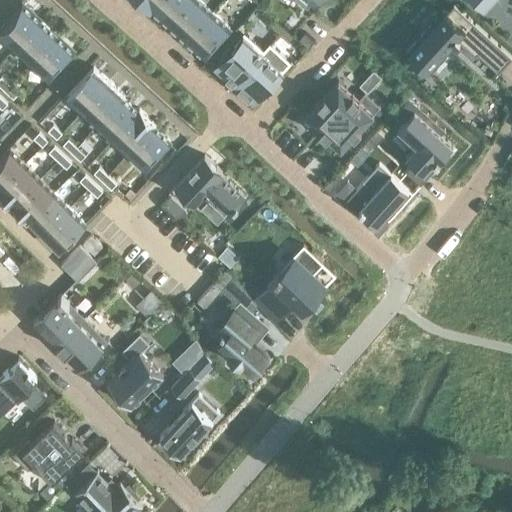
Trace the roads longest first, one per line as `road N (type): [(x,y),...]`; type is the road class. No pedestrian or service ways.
road 1 (residential): [(400,276),(393,302),(212,511)]
road 2 (residential): [(202,511),(10,314)]
road 3 (residential): [(400,276),(249,135)]
road 4 (residential): [(249,135),(98,0)]
road 5 (residential): [(400,276),(491,165),(511,125)]
road 6 (residential): [(371,0),(249,135)]
road 7 (residential): [(10,314),(58,269),(0,211)]
